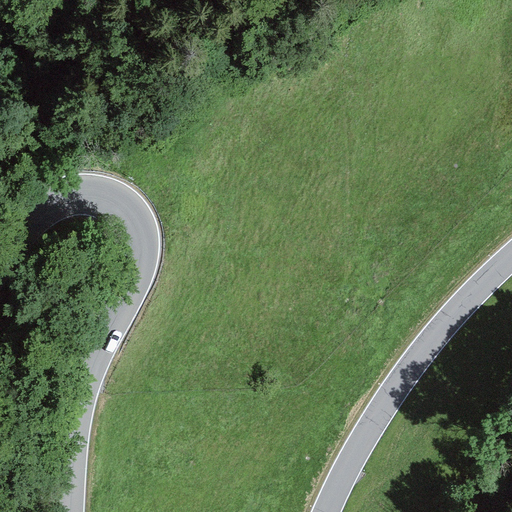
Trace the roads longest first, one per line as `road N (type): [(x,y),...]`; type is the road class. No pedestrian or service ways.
road 1 (tertiary): [(69,511),(84,391),(140,260),(140,235),(120,206),(72,194),(42,209),(0,256)]
road 2 (tertiary): [(511,255),(406,371),(326,511)]
